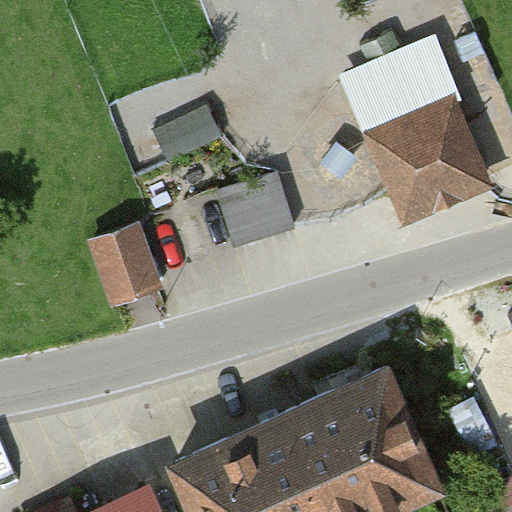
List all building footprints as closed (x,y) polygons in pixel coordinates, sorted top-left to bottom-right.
[(485,179),(434,56),(356,89),(407,212),(485,179)] [(216,99),(163,123),(175,150),(228,126),(216,99)] [(278,171),(220,190),(237,242),(295,223),(278,171)] [(157,284),(135,223),(97,237),(119,298),(157,284)] [(368,511),(438,481),(387,367),(178,459),(201,511),(158,511),(147,486),(89,511),(368,511)]
